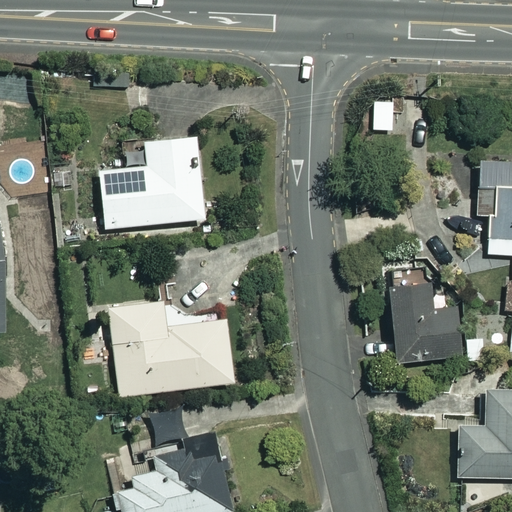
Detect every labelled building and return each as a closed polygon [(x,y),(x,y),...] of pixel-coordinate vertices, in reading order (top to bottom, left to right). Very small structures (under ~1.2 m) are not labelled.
[(203,217),(195,133),(142,138),(144,165),(96,169),(102,227),(203,217)] [(511,159),(475,159),(474,214),(486,214),(485,253),(511,253),(511,309),(511,331),(511,330),(511,159)] [(414,268),(384,271),(392,360),(459,355),(455,302),(431,304),(428,278),(415,279),(414,268)] [(163,322),(160,298),(105,306),(117,394),(229,379),(221,315),(163,322)] [(511,387),(481,388),(481,422),(454,422),(454,476),(511,476),(511,387)] [(187,457),(184,443),(150,452),(154,468),(129,474),(132,485),(114,490),(119,511),(208,511),(228,507),(214,450),(187,457)]
